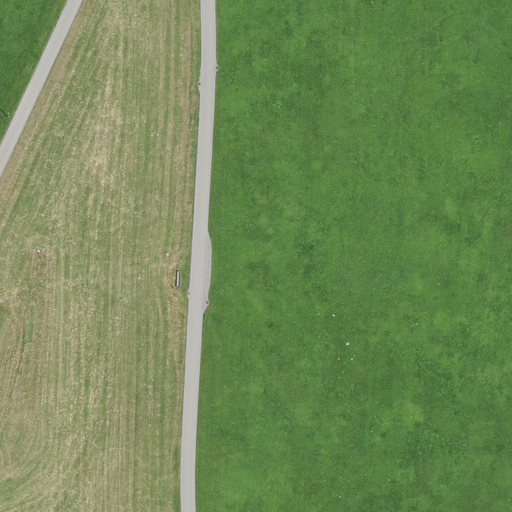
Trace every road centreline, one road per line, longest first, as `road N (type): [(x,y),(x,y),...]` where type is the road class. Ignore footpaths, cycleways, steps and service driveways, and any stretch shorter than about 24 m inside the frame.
road 1 (unclassified): [(189,511),(206,0)]
road 2 (unclassified): [(76,0),(0,170)]
